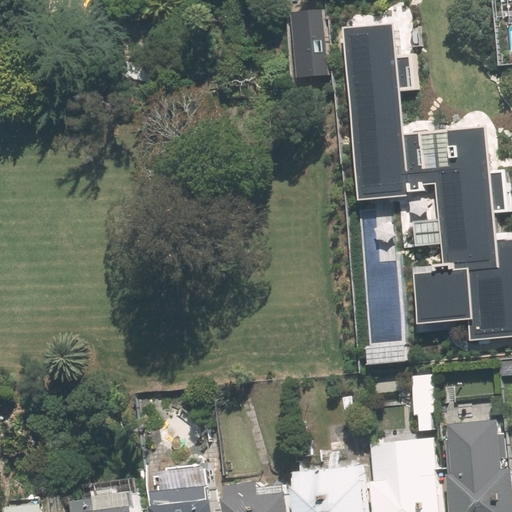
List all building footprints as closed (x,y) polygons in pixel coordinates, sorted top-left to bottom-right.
[(420,0),(423,37),(460,35),(459,15),(474,14),(473,0),(420,0)] [(298,8),(305,73),(336,69),(329,5),(298,8)] [(367,192),(414,189),(400,19),(353,23),(367,192)] [(511,232),(501,233),(493,119),(460,122),(463,162),(441,163),(448,256),(422,258),(427,323),(474,320),(475,339),(511,336),(511,232)] [(440,374),(417,376),(422,413),(426,413),(428,430),(447,428),(440,374)] [(466,474),(457,475),(460,511),(511,511),(511,466),(509,467),(505,418),(462,422),(466,474)] [(412,435),(382,437),(386,511),(450,511),(448,472),(444,472),(442,438),(412,440),(412,435)] [(190,487),(169,487),(169,511),(232,511),(233,463),(190,464),(190,487)] [(380,511),(379,463),(314,466),(315,511),(380,511)] [(294,484),(243,484),(242,511),(304,511),(305,490),(294,490),(294,484)] [(106,499),(91,500),(91,511),(158,511),(158,506),(145,507),(144,487),(105,489),(106,499)] [(54,502),(17,505),(17,511),(82,511),(81,493),(53,495),(54,502)]
